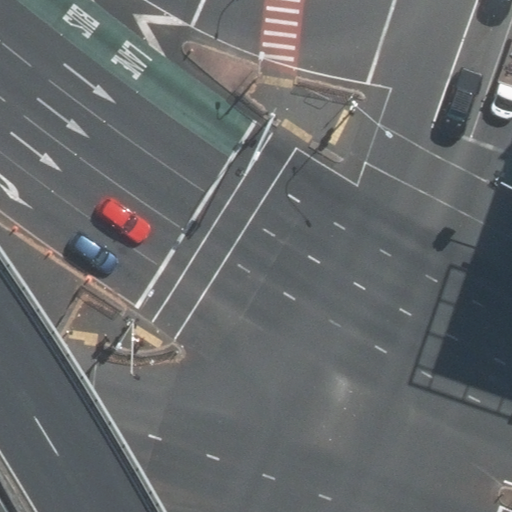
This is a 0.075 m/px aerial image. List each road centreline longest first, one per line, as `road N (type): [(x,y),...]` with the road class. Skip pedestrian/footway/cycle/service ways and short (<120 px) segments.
road 1 (motorway): [(0,74),(223,235),(377,322)]
road 2 (secondary): [(377,322),(488,0)]
road 3 (motorway): [(280,511),(0,400)]
road 4 (motorway): [(193,0),(281,22),(346,20),(419,0)]
road 5 (secondary): [(306,511),(377,322)]
road 6 (motorway): [(0,374),(82,511)]
road 7 (primary): [(377,322),(511,391)]
